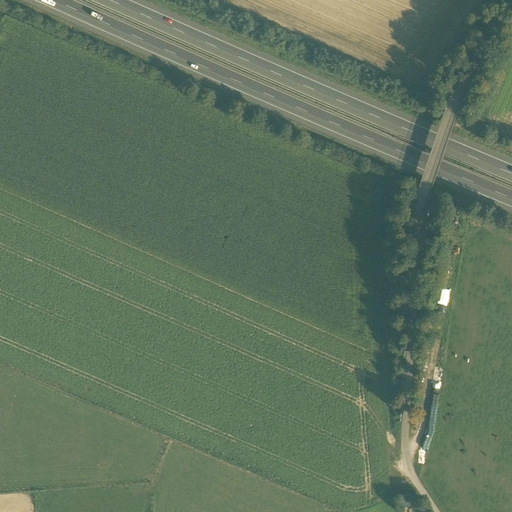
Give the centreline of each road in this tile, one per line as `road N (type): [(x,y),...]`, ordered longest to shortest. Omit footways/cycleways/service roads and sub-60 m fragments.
road 1 (unclassified): [(509,0),(457,98),(421,203),(405,464),(435,511)]
road 2 (motorway): [(52,0),(511,197)]
road 3 (motorway): [(511,173),(108,0)]
